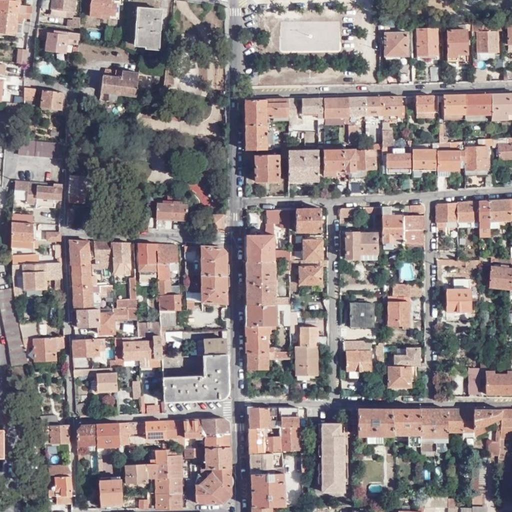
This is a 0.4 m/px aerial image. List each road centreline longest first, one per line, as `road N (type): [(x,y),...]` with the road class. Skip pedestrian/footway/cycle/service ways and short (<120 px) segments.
road 1 (residential): [(511,86),(233,94)]
road 2 (residential): [(426,401),(427,199)]
road 3 (residential): [(332,401),(330,201)]
road 4 (residential): [(62,233),(234,239)]
road 5 (unclassified): [(237,401),(234,239)]
